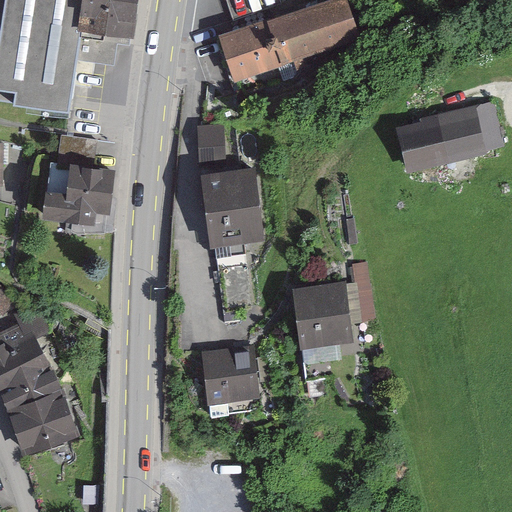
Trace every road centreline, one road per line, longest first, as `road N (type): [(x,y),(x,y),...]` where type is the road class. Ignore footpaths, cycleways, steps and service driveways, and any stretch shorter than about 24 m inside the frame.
road 1 (primary): [(170,0),(143,217),(134,511)]
road 2 (track): [(246,330),(274,289),(309,194),(339,156),(429,99),(511,88)]
